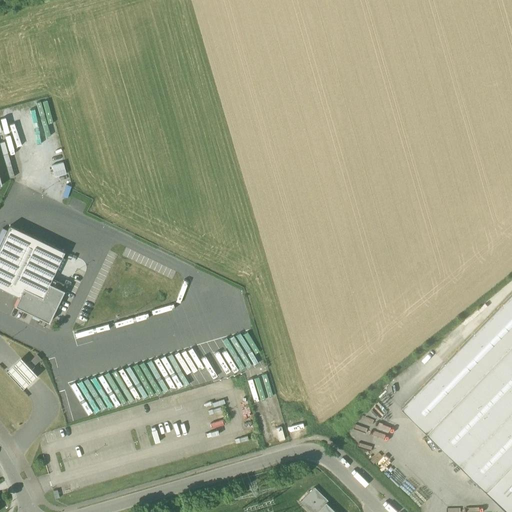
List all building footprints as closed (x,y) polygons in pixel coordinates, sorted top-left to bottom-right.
[(63,162),(51,164),(53,175),(64,173),(63,162)] [(10,225),(0,245),(0,287),(19,297),(38,306),(49,283),(51,278),(64,251),(10,225)] [(51,278),(49,283),(64,290),(66,285),(51,278)] [(49,322),(64,290),(49,283),(38,306),(19,297),(14,306),(49,322)] [(511,294),(402,407),(428,433),(511,346),(511,294)] [(511,464),(511,346),(428,433),(487,491),(511,464)] [(28,362),(32,367),(41,359),(37,354),(28,362)] [(6,371),(22,389),(37,375),(20,357),(6,371)] [(511,511),(511,464),(487,491),(509,511),(511,511)] [(300,502),(311,511),(335,511),(326,502),(328,500),(314,487),(300,502)]
